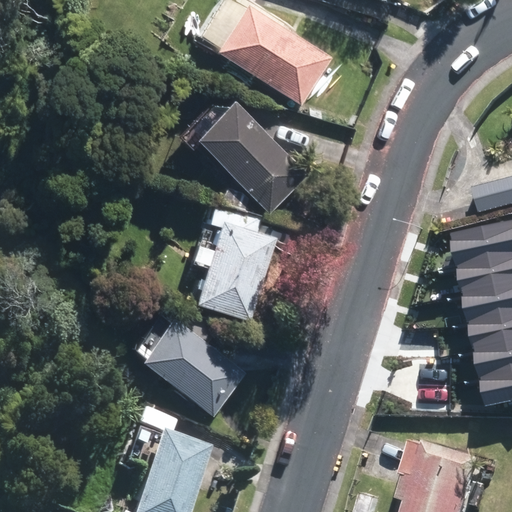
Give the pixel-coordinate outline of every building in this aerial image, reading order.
[(319,61),(245,13),(220,51),(295,98),(319,61)] [(298,173),(230,107),(197,139),(265,206),(298,173)] [(266,241),(221,227),(198,301),(243,315),(266,241)] [(511,361),(511,267),(488,259),(460,344),(511,362),(511,361)] [(236,374),(171,324),(143,361),(208,410),(236,374)] [(511,381),(509,381),(511,366),(464,359),(457,405),(505,413),(507,398),(511,399),(511,381)] [(182,511),(202,453),(161,440),(137,511),(182,511)] [(458,511),(473,463),(423,447),(402,511),(458,511)]
